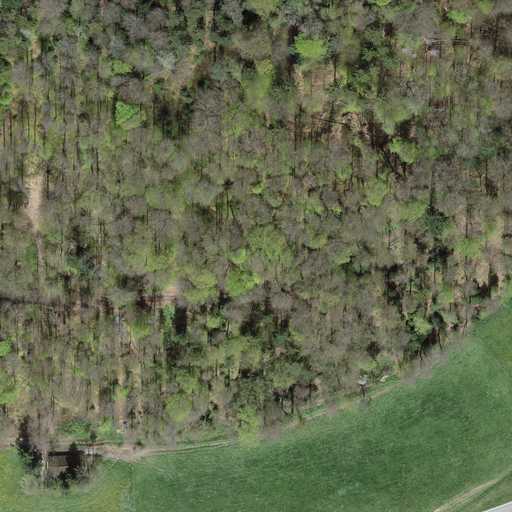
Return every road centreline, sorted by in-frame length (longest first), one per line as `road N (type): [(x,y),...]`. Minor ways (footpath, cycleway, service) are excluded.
road 1 (track): [(474,336),(393,382),(280,428),(199,447),(0,447)]
road 2 (track): [(447,209),(370,251),(339,253),(248,294),(76,307),(0,301)]
